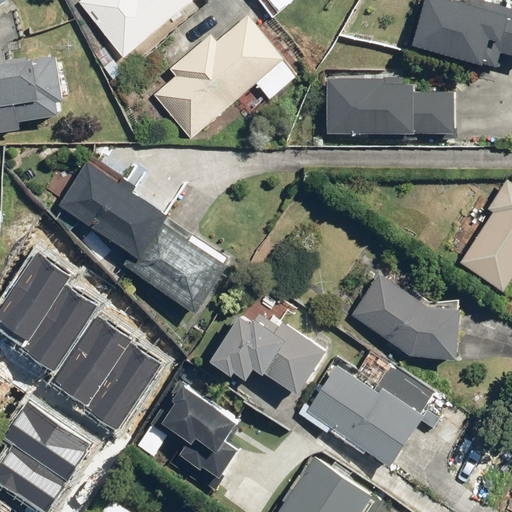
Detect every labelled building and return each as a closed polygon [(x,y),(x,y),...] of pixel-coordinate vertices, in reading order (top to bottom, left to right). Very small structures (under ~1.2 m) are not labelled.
[(131,60),(192,0),(85,0),(79,6),(131,60)] [(265,0),(276,12),(290,0),(265,0)] [(508,49),(511,49),(511,5),(484,0),(429,0),(422,43),(506,58),(508,49)] [(157,93),(195,137),(261,81),(275,97),(303,73),(289,57),(291,56),(252,10),(220,38),(214,32),(173,66),(179,74),(157,93)] [(0,130),(24,127),(23,117),(66,110),(64,96),(71,95),(64,51),(0,60),(0,130)] [(464,89),(424,87),(425,78),(335,76),(334,128),(423,130),(423,127),(463,128),(464,89)] [(116,168),(92,152),(62,198),(147,252),(136,269),(203,311),(236,261),(182,227),(171,220),(179,208),(156,193),(116,168)] [(511,178),(496,204),(499,206),(467,260),(511,286),(511,178)] [(432,299),(384,270),(355,312),(419,355),(467,353),(468,330),(469,303),(432,299)] [(258,405),(284,422),(336,346),(291,316),(300,303),(269,282),(219,355),(269,389),(258,405)] [(79,340),(42,319),(12,370),(39,386),(43,380),(60,391),(57,397),(79,410),(84,403),(123,426),(149,381),(140,376),(148,364),(87,328),(79,340)] [(433,400),(426,411),(389,387),(387,390),(341,361),(314,408),(395,460),(418,424),(438,436),(453,412),(433,400)] [(250,416),(191,379),(179,394),(182,396),(170,416),(207,438),(209,434),(217,439),(204,461),(227,476),(247,444),(237,438),(250,416)] [(365,511),(379,491),(320,452),(282,511),(365,511)] [(138,511),(115,498),(106,511),(138,511)]
